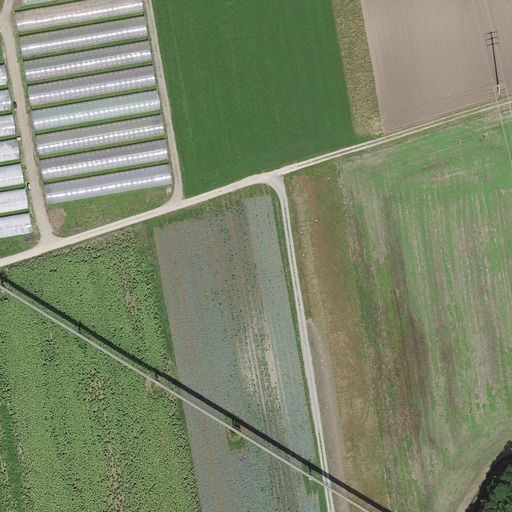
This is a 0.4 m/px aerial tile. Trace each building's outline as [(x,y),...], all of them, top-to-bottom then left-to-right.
[(80,1),(81,19),(97,18),(96,0),(80,1)] [(142,0),(109,0),(111,15),(144,11),(142,0)] [(67,47),(149,36),(146,18),(65,28),(67,47)] [(70,72),(153,59),(150,42),(25,62),(27,80),(71,73),(70,72)] [(7,66),(0,67),(0,85),(9,84),(7,66)] [(154,66),(121,72),(124,89),(157,83),(154,66)] [(70,82),(30,86),(31,101),(116,92),(114,74),(70,78),(70,82)] [(0,110),(14,106),(9,90),(0,93),(0,110)] [(130,114),(161,110),(159,92),(128,96),(130,114)] [(0,238),(33,234),(23,161),(21,161),(18,137),(17,137),(14,115),(0,116),(0,238)] [(125,131),(124,137),(164,138),(164,119),(124,118),(124,131),(125,131)] [(46,160),(42,174),(62,179),(66,165),(46,160)] [(54,185),(47,185),(48,204),(55,203),(54,185)]
